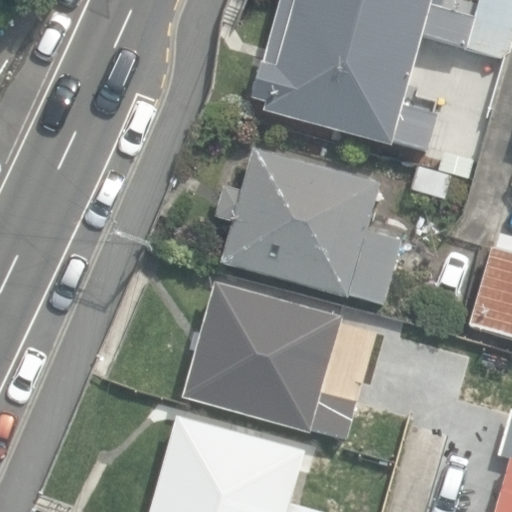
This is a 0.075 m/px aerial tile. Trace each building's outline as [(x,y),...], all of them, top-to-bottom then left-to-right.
[(424,37),(291,0),(281,0),(254,98),(268,102),(265,111),(394,147),(395,142),(434,153),(445,115),(404,104),(424,37)] [(291,0),(424,37),(508,60),(511,44),(511,0),(479,0),(474,19),(444,11),(446,0),(291,0)] [(232,222),(221,268),(350,300),(351,295),(385,303),(401,240),(372,233),(385,183),(256,151),(247,188),(223,182),(214,217),(232,222)] [(471,186),(477,162),(447,154),(443,171),(419,165),(412,192),(453,203),(458,183),(471,186)] [(473,326),(511,336),(511,251),(495,247),(473,326)] [(312,429),(348,439),(358,405),(322,395),(344,319),(217,283),(185,398),(311,433),(312,429)] [(378,412),(413,419),(419,392),(385,385),(378,412)] [(511,511),(511,414),(510,414),(498,457),(511,460),(511,464),(498,511),(511,511)] [(181,415),(154,511),(325,511),(293,503),(307,450),(181,415)]
